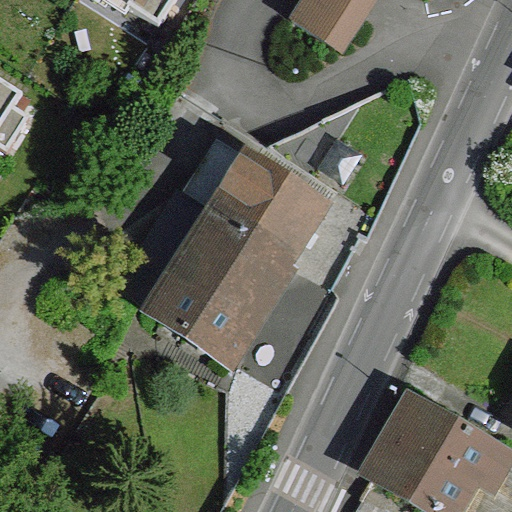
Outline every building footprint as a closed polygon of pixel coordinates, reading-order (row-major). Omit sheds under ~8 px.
[(182,0),(102,0),(162,35),(182,0)] [(383,0),(311,0),(293,33),(349,63),(383,0)] [(0,137),(21,104),(0,91),(0,137)] [(250,169),(155,325),(233,373),(329,217),(250,169)] [(510,511),(511,509),(511,458),(402,397),(361,473),(431,511),(510,511)]
